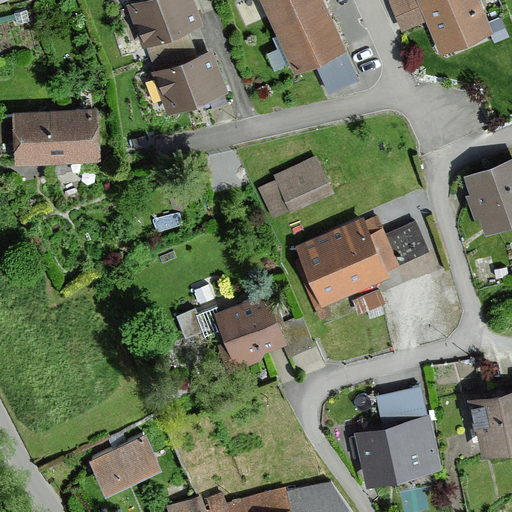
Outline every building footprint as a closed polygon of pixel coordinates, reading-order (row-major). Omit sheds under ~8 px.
[(145,0),(128,6),(144,49),(201,28),(190,0),(145,0)] [(256,0),(294,77),(319,65),(332,91),(360,77),(322,0),(256,0)] [(488,34),(474,0),(389,0),(404,33),(425,24),(438,55),(488,34)] [(208,54),(152,76),(167,115),(223,93),(208,54)] [(98,162),(95,111),(9,116),(12,167),(98,162)] [(511,160),(462,180),(485,238),(511,227),(511,160)] [(333,198),(317,161),(274,178),(277,184),(260,191),(269,212),(286,206),(290,216),(333,198)] [(361,226),(358,221),(294,247),(318,307),(388,278),(386,274),(396,270),(376,220),(361,226)] [(265,296),(213,317),(234,367),(286,346),(265,296)] [(511,382),(511,388),(469,395),(477,452),(511,446),(511,375),(511,376),(511,382)] [(425,417),(352,432),(363,486),(436,471),(425,417)] [(157,465),(143,435),(88,460),(102,490),(157,465)] [(349,511),(328,482),(288,492),(286,487),(222,503),(219,492),(166,505),(167,511),(349,511)]
